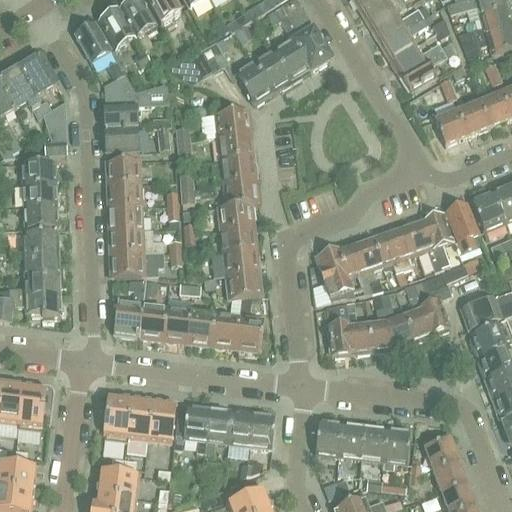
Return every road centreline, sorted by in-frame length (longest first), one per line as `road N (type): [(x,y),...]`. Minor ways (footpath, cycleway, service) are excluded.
road 1 (residential): [(95,363),(80,99),(33,9)]
road 2 (residential): [(503,511),(469,417),(451,405),(302,389)]
road 3 (residential): [(302,389),(95,363)]
road 4 (residential): [(423,169),(317,0)]
road 5 (residential): [(283,243),(265,121),(209,91)]
road 6 (residential): [(283,243),(345,219),(371,190),(423,169)]
road 7 (residential): [(61,511),(81,362)]
road 8 (residential): [(302,389),(283,243)]
road 9 (residential): [(310,511),(296,476),(302,389)]
